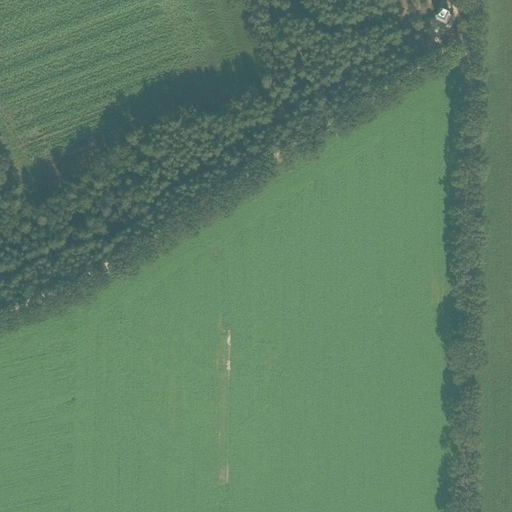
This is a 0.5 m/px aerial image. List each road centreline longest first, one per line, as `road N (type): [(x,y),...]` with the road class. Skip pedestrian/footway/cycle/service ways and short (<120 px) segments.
road 1 (track): [(473,34),(73,284),(0,313)]
road 2 (track): [(473,34),(467,511)]
